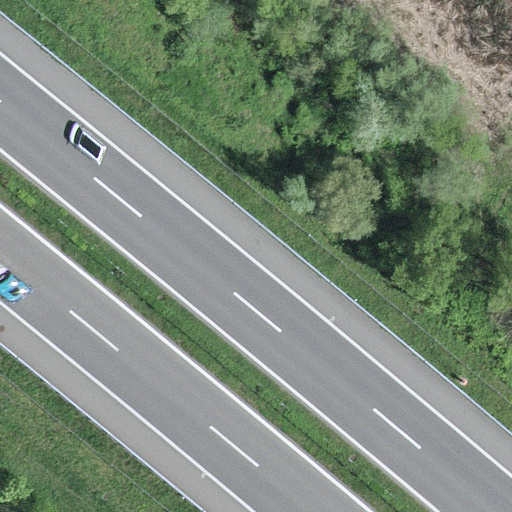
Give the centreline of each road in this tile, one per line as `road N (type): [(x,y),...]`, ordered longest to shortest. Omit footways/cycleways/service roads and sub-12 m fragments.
road 1 (motorway): [(497,511),(0,99)]
road 2 (motorway): [(0,252),(312,511)]
